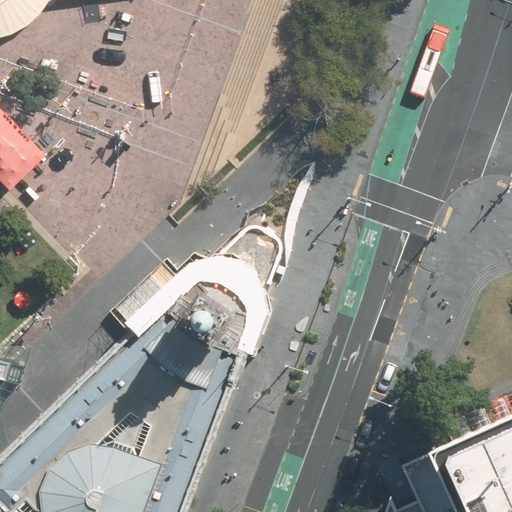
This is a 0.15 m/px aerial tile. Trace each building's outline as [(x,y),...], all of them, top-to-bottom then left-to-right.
[(0,0),(0,18),(8,17),(58,65),(114,4),(109,0),(0,0)] [(138,7),(136,27),(158,30),(160,9),(138,7)] [(0,174),(9,184),(45,151),(0,102),(0,174)] [(86,176),(104,185),(125,199),(142,162),(116,156),(97,147),(75,132),(58,169),(86,176)] [(115,198),(98,213),(111,228),(128,213),(115,198)] [(87,223),(71,237),(87,254),(102,241),(87,223)] [(81,265),(64,247),(45,264),(62,282),(81,265)] [(33,266),(0,295),(0,313),(16,332),(58,295),(33,266)] [(0,511),(190,511),(260,327),(263,319),(259,310),(255,303),(252,298),(249,293),(245,290),(241,285),(236,282),(230,279),(224,276),(217,275),(212,274),(206,274),(171,306),(77,395),(41,429),(1,466),(0,467),(0,511)] [(14,362),(0,358),(0,380),(9,382),(14,362)] [(0,380),(0,425),(9,411),(17,395),(23,379),(28,365),(14,362),(9,382),(0,380)] [(511,511),(511,414),(433,451),(443,475),(450,490),(458,508),(459,511),(511,511)] [(0,456),(2,455),(13,449),(3,415),(0,415),(0,456)] [(443,475),(433,451),(419,457),(406,463),(416,486),(427,511),(400,511),(393,495),(386,511),(459,511),(458,508),(450,490),(443,475)]
